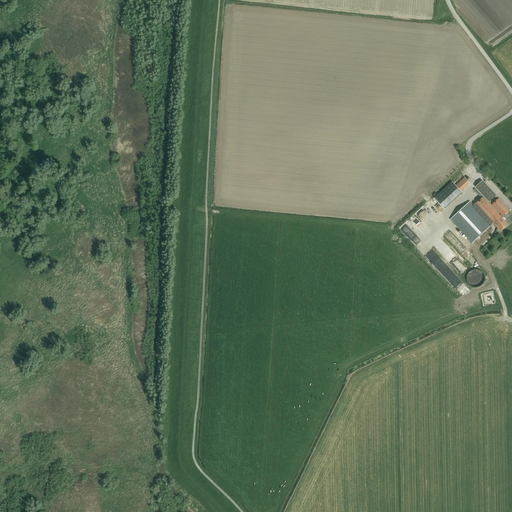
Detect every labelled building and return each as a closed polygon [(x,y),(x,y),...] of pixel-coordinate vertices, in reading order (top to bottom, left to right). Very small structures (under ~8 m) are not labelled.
[(452,182),(434,198),(444,209),(462,193),(461,191),(470,183),(463,176),(454,184),(452,182)] [(496,196),(482,181),(476,187),(489,202),(496,196)] [(508,224),(503,218),(500,216),(483,197),(476,203),(473,206),(469,202),(450,219),(472,243),(493,223),(500,231),(508,224)] [(500,216),(503,218),(510,211),(499,199),(492,205),(501,215),(500,216)] [(426,220),(429,225),(446,213),(443,208),(426,220)] [(434,251),(439,256),(460,237),(455,232),(434,251)] [(443,263),(447,267),(466,246),(462,242),(443,263)] [(449,271),(454,277),(473,262),(476,266),(479,263),(474,257),(471,259),(468,256),(449,271)]
